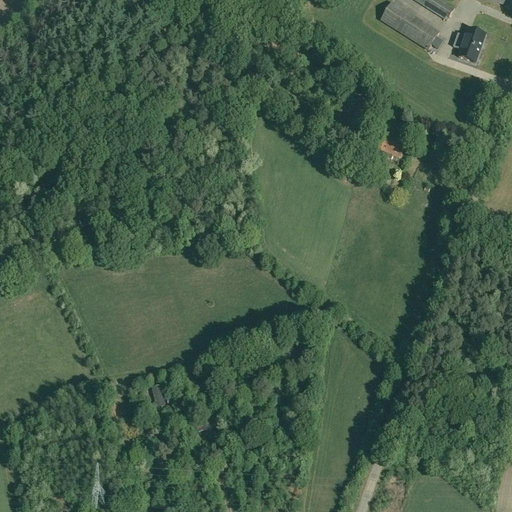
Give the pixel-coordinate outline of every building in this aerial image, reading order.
[(413,0),(447,21),(455,9),(439,0),(413,0)] [(381,21),(429,51),(439,34),(392,4),(381,21)] [(480,13),(478,19),(495,24),(497,18),(480,13)] [(458,35),(455,42),(480,50),(485,37),(468,31),(466,38),(458,35)] [(480,50),(455,42),(453,48),(461,51),(458,58),(475,64),(480,50)] [(357,107),(350,124),(363,129),(369,111),(357,107)] [(376,149),(386,153),(384,158),(391,160),(393,155),(401,158),(406,145),(381,135),(376,149)] [(306,342),(299,345),(301,352),(309,349),(306,342)] [(201,434),(218,428),(215,420),(198,426),(201,434)] [(128,425),(133,444),(141,442),(136,423),(128,425)]
